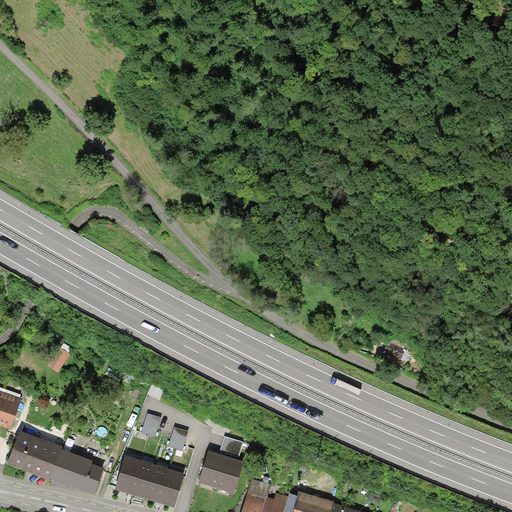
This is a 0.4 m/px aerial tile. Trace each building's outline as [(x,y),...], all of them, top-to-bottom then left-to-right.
[(388,343),(383,354),(405,363),(410,352),(388,343)] [(72,348),(64,344),(61,349),(59,348),(48,366),(58,373),(70,354),(68,353),(72,348)] [(0,391),(0,426),(11,430),(15,420),(22,399),(0,391)] [(161,418),(147,414),(141,433),(155,437),(161,418)] [(188,432),(175,428),(169,447),(182,451),(188,432)] [(62,448),(20,432),(8,466),(50,481),(51,480),(61,451),(62,448)] [(243,443),(225,437),(220,452),(239,458),(243,443)] [(93,462),(61,451),(51,480),(83,491),(83,490),(92,465),(93,462)] [(199,484),(216,489),(226,457),(219,455),(209,452),(199,484)] [(124,494),(129,495),(139,461),(125,457),(115,491),(124,494)] [(226,457),(216,489),(234,495),(244,463),(231,459),(226,457)] [(139,461),(129,495),(137,497),(145,500),(155,466),(139,461)] [(104,469),(92,465),(83,490),(95,494),(104,469)] [(155,466),(145,500),(153,502),(160,504),(170,471),(155,466)] [(170,471),(160,504),(166,506),(174,508),(184,475),(170,471)] [(263,511),(267,498),(271,485),(252,480),(242,511),(263,511)] [(299,497),(289,494),(288,497),(283,511),(332,511),(334,504),(335,503),(300,492),(299,497)] [(283,511),(288,497),(276,493),(274,500),(267,498),(263,511),(283,511)]
